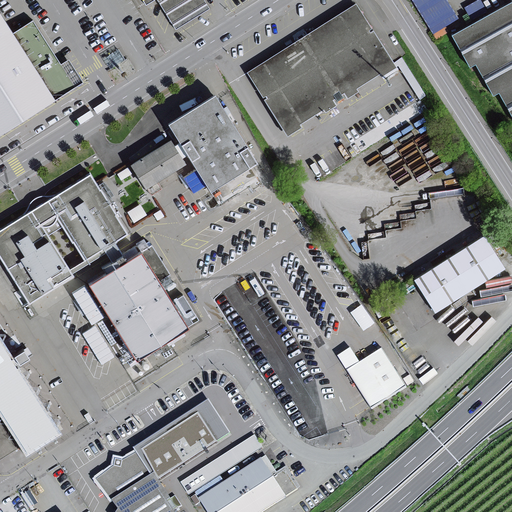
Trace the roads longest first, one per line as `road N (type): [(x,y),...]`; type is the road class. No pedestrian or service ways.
road 1 (unclassified): [(0,493),(211,361),(237,369),(307,454),(378,450),(511,313)]
road 2 (tertiary): [(278,0),(0,176)]
road 3 (unclassified): [(391,0),(511,186)]
road 4 (motorway): [(511,367),(352,511)]
road 5 (unknown): [(207,82),(262,157),(261,167),(175,235)]
road 6 (unknown): [(217,52),(268,139),(289,145),(341,118)]
road 7 (motorway): [(387,511),(511,398)]
road 8 (unknown): [(109,154),(159,249),(178,266)]
